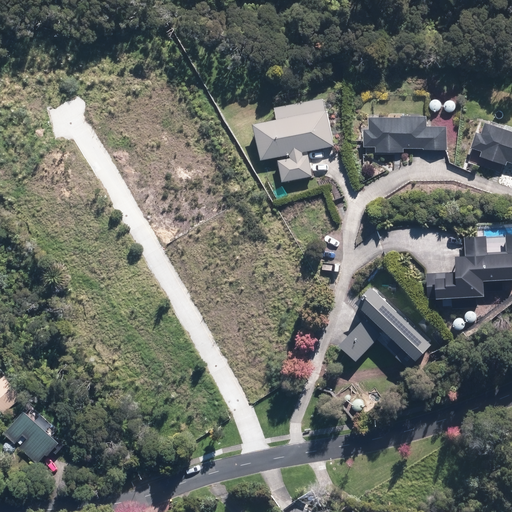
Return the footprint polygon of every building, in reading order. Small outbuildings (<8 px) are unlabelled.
[(338,144),(329,95),(281,104),(283,118),(257,122),(264,159),(292,154),(292,157),(280,160),(284,181),(315,175),(311,151),(305,152),(305,150),(338,144)] [(429,109),(431,111),(433,112),(435,112),(437,112),(439,111),(440,109),(441,107),(441,105),(441,103),(439,101),(437,100),(435,99),(433,99),(431,100),(430,101),(428,103),(428,105),(428,107),(429,109)] [(445,110),(447,111),(449,112),(451,113),(453,112),(455,111),(457,109),(457,107),(458,105),(457,103),(456,101),(454,100),(452,99),(449,99),(447,100),(446,102),(445,103),(444,106),(444,108),(445,110)] [(407,146),(451,149),(452,124),(433,123),(433,113),(408,112),(408,115),(377,113),(376,127),(369,127),(368,145),(379,145),(379,151),(407,153),(407,146)] [(511,128),(489,120),(485,133),(479,131),(474,147),(483,150),(481,156),(508,165),(509,162),(511,163),(511,128)] [(153,154),(161,145),(151,137),(144,146),(153,154)] [(74,178),(69,184),(83,195),(86,191),(110,211),(129,189),(130,190),(146,204),(160,187),(138,168),(145,159),(135,151),(130,158),(122,151),(118,156),(106,145),(91,163),(103,174),(95,183),(89,178),(83,185),(74,178)] [(0,193),(22,212),(43,186),(18,165),(0,185),(0,193)] [(461,252),(461,257),(451,257),(452,264),(461,264),(461,269),(427,270),(428,296),(441,296),(442,307),(455,306),(454,295),(488,294),(488,278),(511,277),(511,231),(507,232),(508,250),(488,251),(488,234),(466,235),(467,252),(461,252)] [(436,341),(378,287),(362,304),(371,313),(342,344),(360,361),(382,338),(409,363),(417,354),(421,358),(436,341)] [(466,321),(467,322),(469,323),(471,323),(474,323),(475,322),(477,320),(478,318),(478,316),(477,314),(476,312),(474,311),(472,310),(470,310),(468,311),(466,313),(465,314),(464,316),(465,319),(466,321)] [(453,329),(454,330),(456,331),(458,332),(461,331),(462,330),(464,328),(465,326),(465,324),(464,322),(463,320),(461,319),(459,318),(457,318),(455,319),(453,321),(452,322),(451,325),(452,327),(453,329)] [(0,405),(5,411),(25,394),(7,373),(0,379),(0,405)] [(353,410),(355,411),(357,412),(359,412),(361,412),(363,411),(364,409),(365,407),(365,405),(365,403),(363,401),(361,400),(359,399),(357,399),(355,400),(353,401),(352,403),(352,405),(352,408),(353,410)] [(67,443),(29,406),(6,430),(17,442),(25,433),(30,438),(22,445),(40,462),(49,453),(51,455),(55,450),(57,453),(67,443)] [(5,451),(6,452),(8,453),(9,453),(11,453),(13,452),(14,451),(14,449),(14,447),(14,446),(13,444),(11,443),(10,443),(8,443),(6,444),(5,445),(4,446),(4,448),(4,449),(5,451)]
